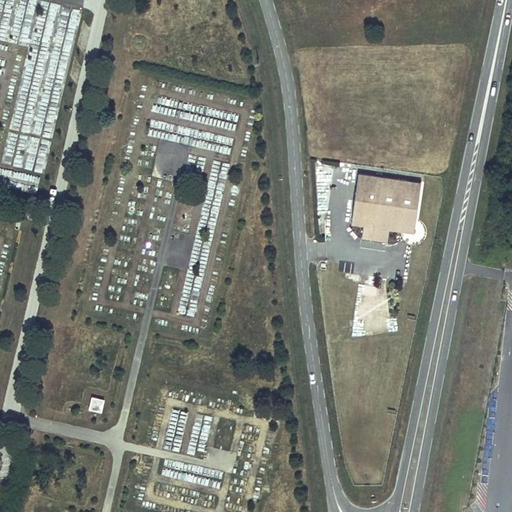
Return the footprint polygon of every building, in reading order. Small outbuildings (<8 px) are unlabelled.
[(409,181),(359,175),(353,224),(365,226),(363,238),(388,241),(390,229),(402,231),(404,218),(416,220),(420,194),(407,193),(409,181)] [(421,183),(409,181),(407,193),(420,194),(421,183)] [(416,220),(404,218),(402,231),(415,232),(416,220)] [(104,409),(90,406),(89,412),(103,415),(104,409)] [(103,415),(89,412),(88,418),(101,421),(103,415)]
